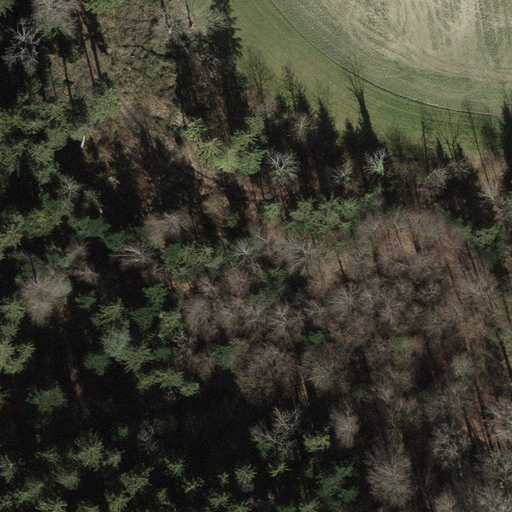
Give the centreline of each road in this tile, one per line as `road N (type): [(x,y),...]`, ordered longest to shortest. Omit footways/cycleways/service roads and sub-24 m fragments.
road 1 (track): [(511,217),(454,194),(258,199),(199,181),(145,134),(103,79),(67,0)]
road 2 (track): [(0,410),(79,381),(357,363),(437,379),(511,411)]
